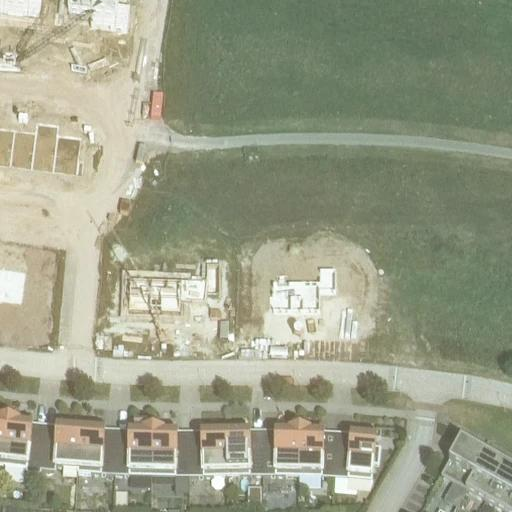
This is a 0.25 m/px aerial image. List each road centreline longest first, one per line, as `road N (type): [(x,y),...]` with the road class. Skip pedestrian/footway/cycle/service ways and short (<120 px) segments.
road 1 (residential): [(60,366),(428,381)]
road 2 (residential): [(148,145),(377,140),(511,156)]
road 3 (residential): [(60,366),(76,206)]
road 4 (residential): [(148,145),(163,0)]
road 5 (residential): [(428,381),(419,449),(386,511)]
